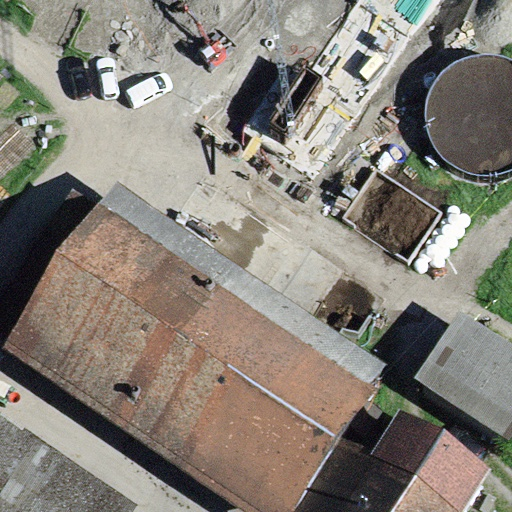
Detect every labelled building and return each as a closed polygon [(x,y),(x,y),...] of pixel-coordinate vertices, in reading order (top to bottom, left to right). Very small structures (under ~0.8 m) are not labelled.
[(511,57),(496,53),(475,55),(457,63),(441,77),(431,96),(429,118),(434,139),(447,158),(464,170),(485,176),(506,174),(511,171),(511,57)] [(313,511),(405,375),(134,195),(27,354),(264,511),(313,511)] [(511,351),(473,326),(439,378),(511,425),(511,351)] [(0,417),(0,511),(150,511),(160,492),(0,417)] [(488,511),(509,479),(428,428),(403,469),(370,448),(329,511),(488,511)]
